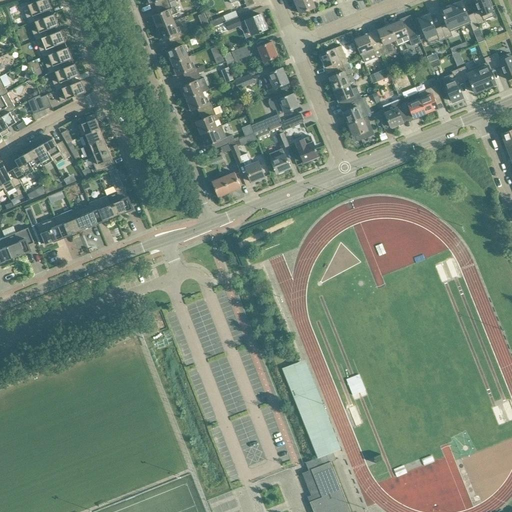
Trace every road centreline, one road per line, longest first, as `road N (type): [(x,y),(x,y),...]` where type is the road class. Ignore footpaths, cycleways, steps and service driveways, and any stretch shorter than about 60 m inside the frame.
road 1 (residential): [(209,223),(121,0)]
road 2 (tertiary): [(0,306),(209,223)]
road 3 (tertiary): [(344,169),(209,223)]
road 4 (tertiary): [(478,115),(344,169)]
road 5 (residential): [(344,169),(292,44)]
